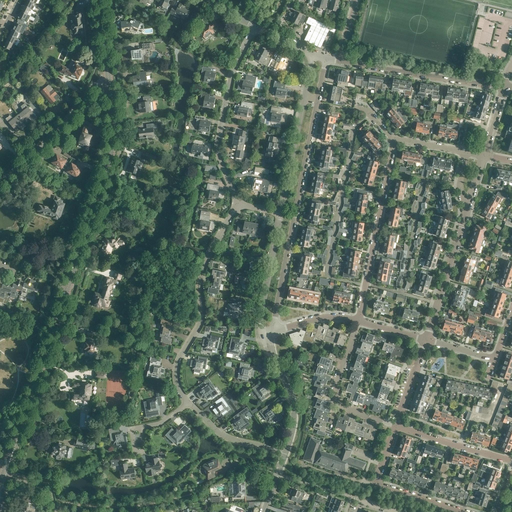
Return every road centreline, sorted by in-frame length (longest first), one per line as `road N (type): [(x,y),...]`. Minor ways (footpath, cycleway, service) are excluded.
road 1 (tertiary): [(5,471),(108,156),(107,79)]
road 2 (residential): [(188,401),(176,369),(201,316),(203,266),(240,205)]
road 3 (residential): [(240,205),(217,151),(233,69),(256,26)]
road 4 (residential): [(359,319),(392,139)]
road 5 (tertiary): [(340,60),(503,86)]
road 6 (residential): [(0,178),(107,79)]
road 7 (residential): [(425,339),(466,211)]
road 8 (residential): [(281,212),(261,332)]
road 9 (unclassified): [(511,461),(396,426)]
